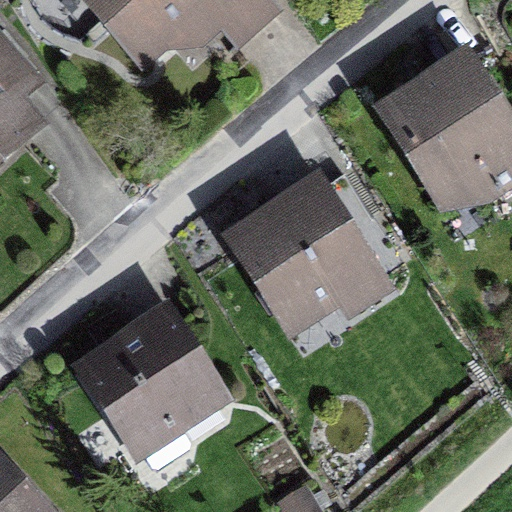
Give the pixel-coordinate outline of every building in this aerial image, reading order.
[(75,0),(148,82),(240,0),(75,0)] [(42,88),(0,39),(0,167),(39,134),(17,109),(42,88)] [(511,120),(471,52),(372,112),(441,225),(511,182),(511,120)] [(321,179),(223,240),(284,338),(383,278),(321,179)] [(230,405),(168,304),(72,364),(134,464),(230,405)] [(397,380),(363,411),(386,435),(419,403),(397,380)] [(0,511),(47,511),(0,462),(0,511)]
